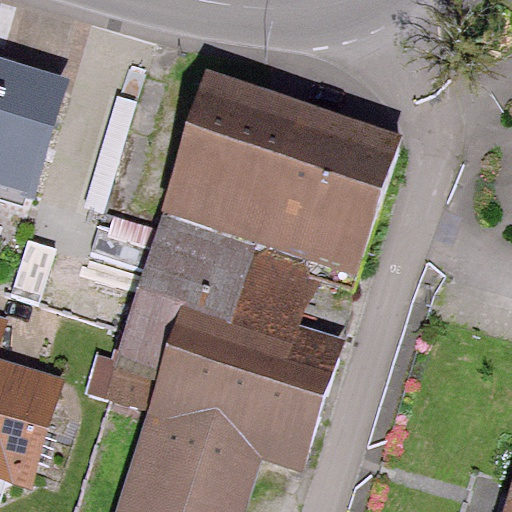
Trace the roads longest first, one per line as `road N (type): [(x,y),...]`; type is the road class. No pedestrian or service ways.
road 1 (residential): [(327,511),(422,241),(441,124),(411,72),(352,9)]
road 2 (primary): [(188,0),(281,13),(352,9)]
